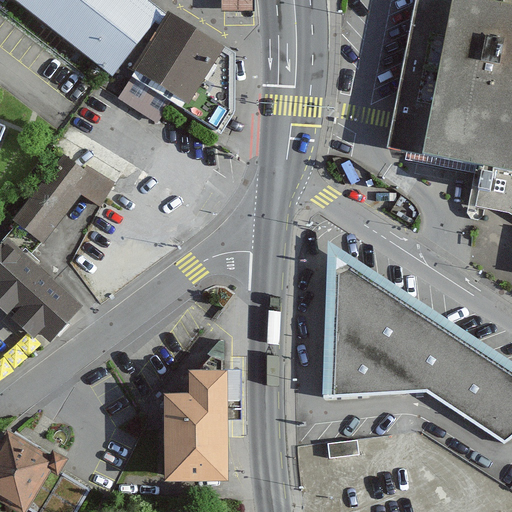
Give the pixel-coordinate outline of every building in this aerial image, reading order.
[(20,0),(112,72),(163,8),(153,0),(20,0)] [(253,0),(221,0),(222,9),(253,8),(253,0)] [(485,207),(510,212),(511,213),(511,0),(416,0),(398,93),(388,145),(407,149),(477,163),(477,166),(475,174),(467,213),(471,219),(477,220),(483,216),(485,207)] [(221,134),(233,114),(233,53),(168,13),(135,66),(136,67),(117,98),(155,121),(167,101),(221,134)] [(477,163),(407,149),(405,160),(475,174),(477,166),(477,163)] [(115,183),(67,155),(14,227),(45,248),(81,197),(101,211),(115,183)] [(82,304),(7,236),(0,243),(0,303),(10,312),(28,329),(36,336),(41,330),(50,339),(82,304)] [(328,398),(424,392),(507,446),(511,439),(511,361),(331,243),(328,398)] [(228,367),(227,362),(190,363),(191,387),(165,387),(166,474),(228,473),(228,464),(228,416),(228,367)] [(241,367),(228,367),(228,416),(241,416),(241,367)] [(52,455),(11,431),(0,449),(0,495),(23,509),(25,506),(50,464),(58,469),(59,467),(66,456),(55,450),(52,455)] [(357,439),(328,443),(330,458),(359,455),(357,439)] [(75,511),(91,486),(59,467),(58,469),(50,464),(25,506),(35,511),(75,511)]
